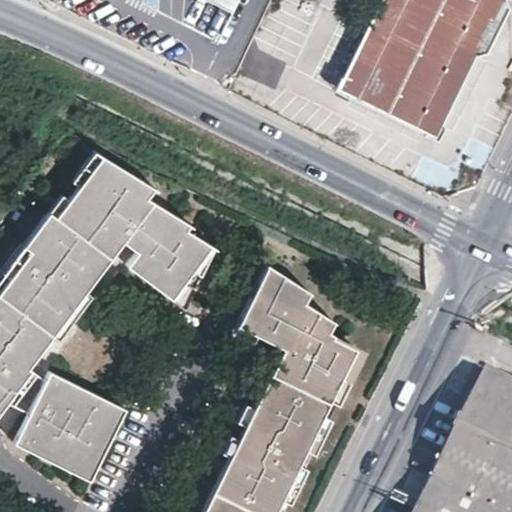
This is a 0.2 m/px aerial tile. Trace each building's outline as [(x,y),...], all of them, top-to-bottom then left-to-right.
[(201,0),(230,14),(232,11),(237,0),(201,0)] [(381,0),(365,32),(337,89),(436,138),(464,82),(504,0),(381,0)] [(86,171),(98,155),(91,151),(80,166),(86,171)] [(82,291),(120,241),(134,252),(124,265),(181,308),(211,246),(183,228),(187,222),(144,196),(150,187),(98,155),(86,171),(75,186),(66,199),(59,194),(18,249),(0,272),(0,406),(28,369),(25,367),(49,335),(56,339),(89,296),(82,291)] [(75,186),(86,171),(80,166),(69,181),(75,186)] [(280,350),(263,383),(321,413),(354,349),(328,335),(337,318),(307,303),(314,289),(265,264),(233,325),(280,350)] [(511,511),(511,378),(489,368),(478,390),(418,511),(511,511)] [(122,409),(46,371),(11,443),(69,472),(87,481),(122,409)] [(321,413),(263,383),(251,405),(242,425),(246,427),(240,441),(235,439),(225,458),(199,511),(270,511),(277,500),(295,462),(302,450),(321,413)] [(242,425),(251,405),(243,401),(233,421),(242,425)] [(329,417),(321,413),(302,450),(310,454),(329,417)] [(233,421),(226,435),(240,441),(246,427),(242,425),(233,421)] [(225,458),(235,439),(226,435),(217,454),(225,458)] [(304,466),(295,462),(277,500),(286,504),(304,466)]
